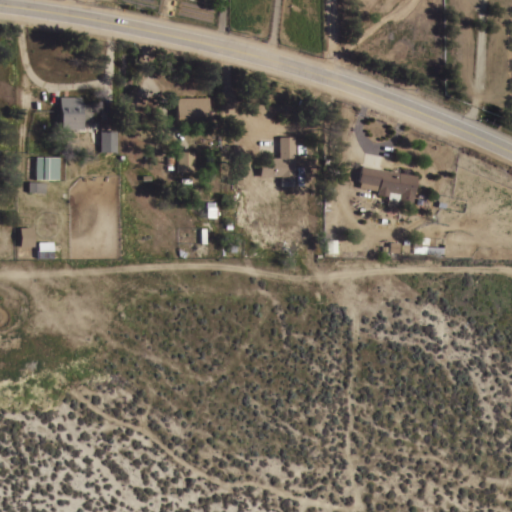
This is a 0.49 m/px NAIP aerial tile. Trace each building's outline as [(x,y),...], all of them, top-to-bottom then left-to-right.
[(79,96),(79,103),(90,103),(90,121),(79,121),(79,128),(57,128),(57,96),(79,96)] [(206,96),(206,123),(174,123),(173,97),(206,96)] [(114,151),(97,151),(97,130),(114,130),(114,151)] [(293,175),(291,175),(291,186),(278,186),(278,175),(257,175),(257,157),(277,156),(276,136),(292,135),(293,175)] [(174,150),(191,150),(191,170),(174,170),(174,150)] [(33,156),(57,156),(56,178),(33,178),(33,156)] [(395,172),(396,171),(414,175),(408,208),(394,205),(395,200),(384,198),(385,195),(374,193),(375,190),(356,186),(357,181),(355,181),(358,165),(359,165),(395,172)] [(26,180),(33,181),(43,181),(43,192),(26,191),(26,180)] [(203,207),(202,217),(212,217),(212,208),(203,207)] [(17,245),(17,226),(26,226),(26,212),(31,212),(31,245),(17,245)] [(293,222),(293,233),(281,233),(281,227),(273,227),(273,232),(267,232),(267,227),(265,227),(265,222),(293,222)] [(411,238),(418,239),(419,236),(426,236),(426,244),(418,243),(418,245),(441,246),(440,253),(430,252),(430,253),(410,252),(411,238)] [(335,252),(323,252),(323,239),(335,239),(335,252)] [(51,248),(51,257),(35,257),(35,248),(51,248)]
